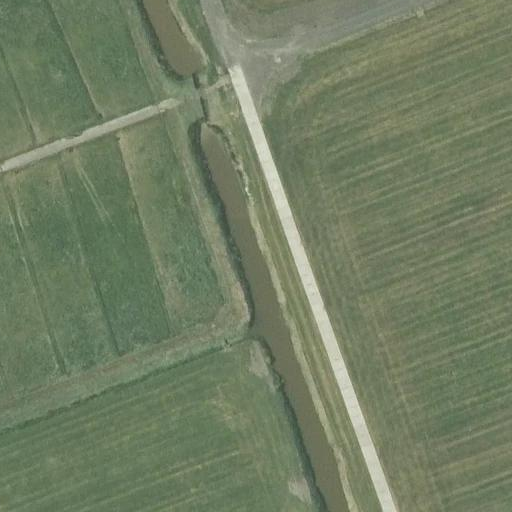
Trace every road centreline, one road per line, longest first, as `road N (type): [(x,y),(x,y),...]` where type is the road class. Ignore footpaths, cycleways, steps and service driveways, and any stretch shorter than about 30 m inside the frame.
road 1 (track): [(391,511),(210,0)]
road 2 (track): [(0,167),(422,0)]
